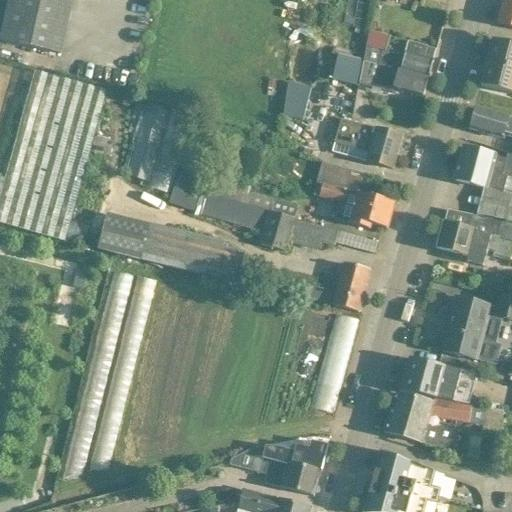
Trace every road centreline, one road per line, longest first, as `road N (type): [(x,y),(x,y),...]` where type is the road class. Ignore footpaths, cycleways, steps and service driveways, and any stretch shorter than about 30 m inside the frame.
road 1 (tertiary): [(473,0),(337,511)]
road 2 (track): [(11,511),(245,437),(360,427)]
